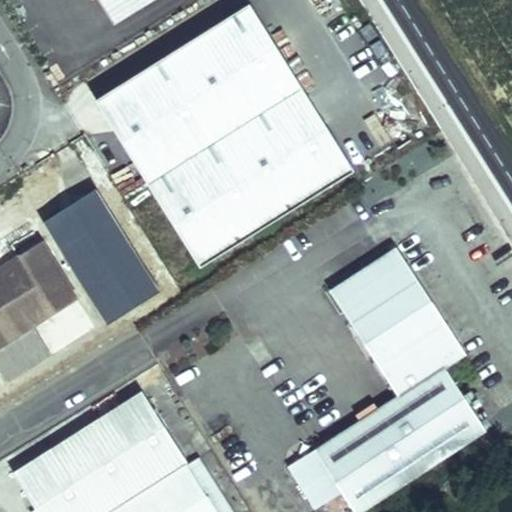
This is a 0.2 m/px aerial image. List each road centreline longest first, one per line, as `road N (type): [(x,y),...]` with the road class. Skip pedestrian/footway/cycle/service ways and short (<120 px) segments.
road 1 (unknown): [(0,468),(308,302)]
road 2 (unknown): [(308,302),(447,234),(462,241),(511,320)]
road 3 (tertiary): [(398,0),(511,180)]
road 4 (residential): [(0,160),(49,129),(0,47)]
